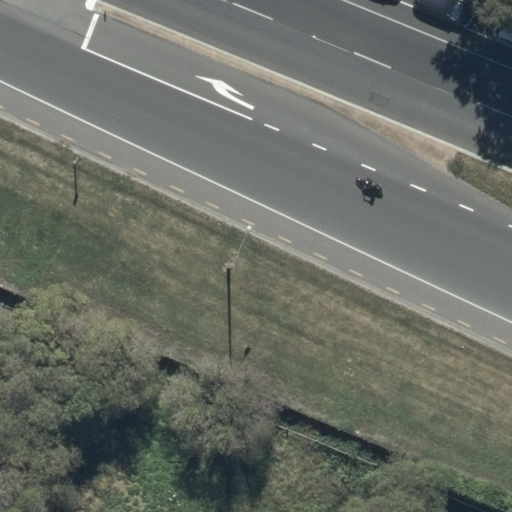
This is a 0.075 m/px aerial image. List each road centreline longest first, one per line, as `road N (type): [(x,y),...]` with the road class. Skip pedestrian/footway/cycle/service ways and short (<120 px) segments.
road 1 (trunk): [(511,256),(14,38)]
road 2 (trunk): [(219,0),(511,119)]
